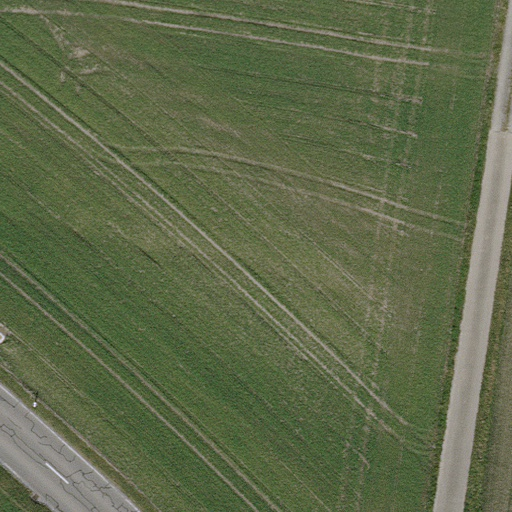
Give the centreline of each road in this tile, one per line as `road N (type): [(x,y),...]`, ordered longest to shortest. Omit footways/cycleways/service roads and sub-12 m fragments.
road 1 (track): [(440,511),(511,53)]
road 2 (unclassified): [(0,419),(86,511)]
